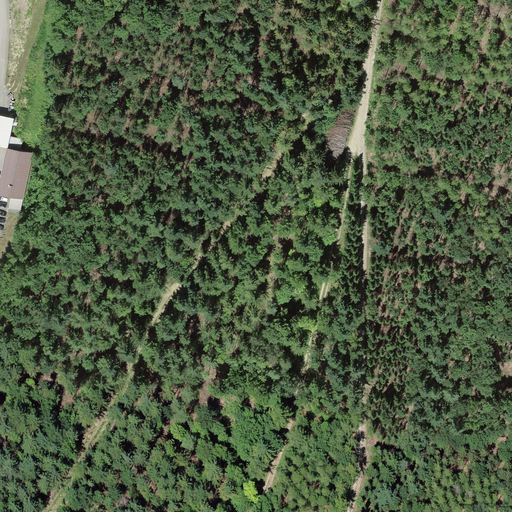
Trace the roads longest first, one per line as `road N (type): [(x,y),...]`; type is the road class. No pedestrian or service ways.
road 1 (track): [(350,511),(362,458),(366,197),(356,132),(386,0)]
road 2 (track): [(356,132),(325,294),(258,511)]
